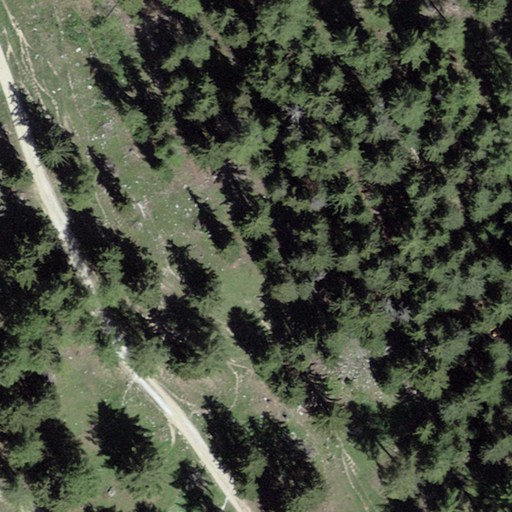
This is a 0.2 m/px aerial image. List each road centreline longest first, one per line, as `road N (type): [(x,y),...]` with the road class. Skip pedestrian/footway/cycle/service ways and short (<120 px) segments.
road 1 (unclassified): [(245,511),(95,299)]
road 2 (track): [(95,299),(0,62)]
